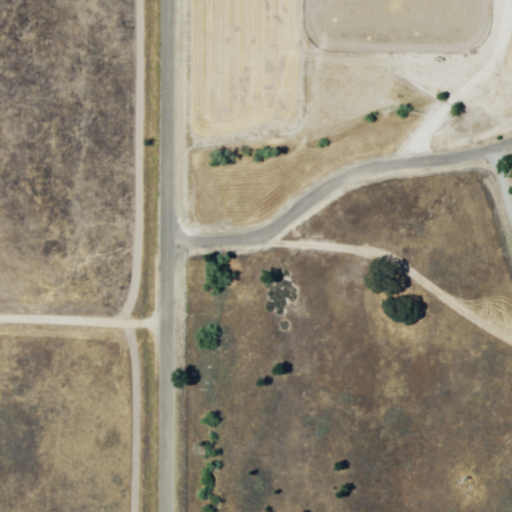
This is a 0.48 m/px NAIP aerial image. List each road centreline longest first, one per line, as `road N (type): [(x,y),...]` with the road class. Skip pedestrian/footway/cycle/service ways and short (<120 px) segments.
road 1 (secondary): [(167,0),(164,511)]
road 2 (residential): [(167,242),(261,236),(369,172),(511,141)]
road 3 (track): [(0,316),(166,329)]
